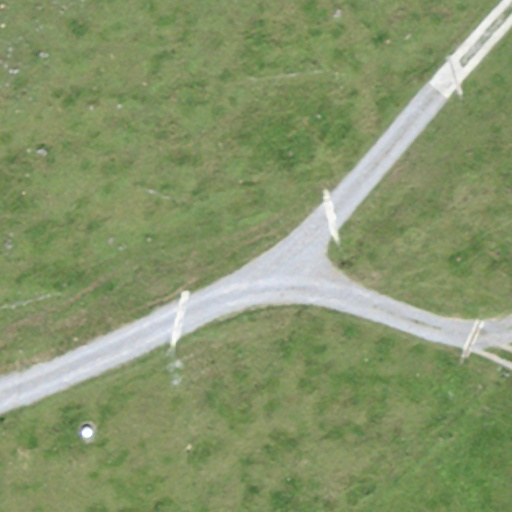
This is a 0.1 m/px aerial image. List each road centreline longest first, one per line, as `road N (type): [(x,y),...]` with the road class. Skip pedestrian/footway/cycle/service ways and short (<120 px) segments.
road 1 (track): [(511,16),(279,281)]
road 2 (track): [(490,345),(279,281)]
